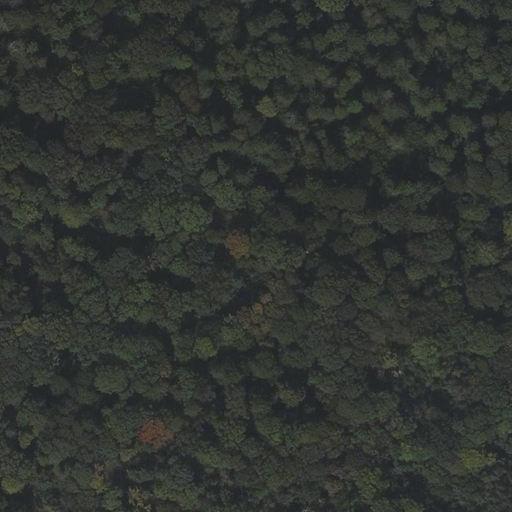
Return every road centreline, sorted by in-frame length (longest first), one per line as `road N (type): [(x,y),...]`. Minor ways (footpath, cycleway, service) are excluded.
road 1 (track): [(511,368),(298,249),(71,183),(0,146)]
road 2 (track): [(511,419),(316,511)]
